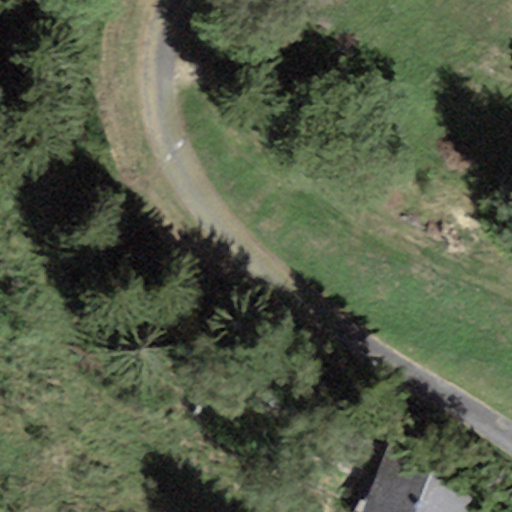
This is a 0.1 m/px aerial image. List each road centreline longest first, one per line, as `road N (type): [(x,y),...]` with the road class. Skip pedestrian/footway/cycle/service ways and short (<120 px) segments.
road 1 (unclassified): [(511,438),(308,311),(251,265),(201,208),(168,147),(152,85),(156,37),(172,0)]
road 2 (track): [(156,37),(229,125),(354,222),(511,287)]
